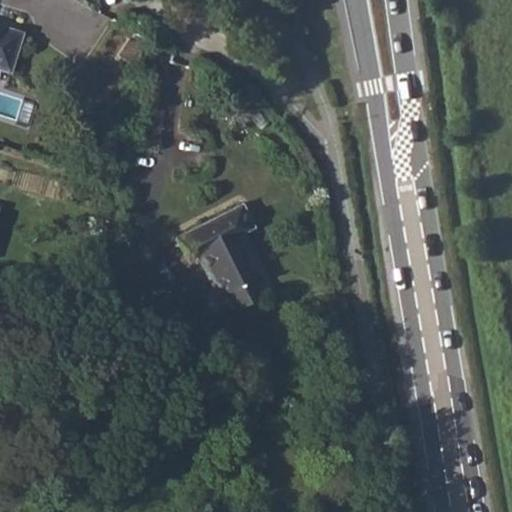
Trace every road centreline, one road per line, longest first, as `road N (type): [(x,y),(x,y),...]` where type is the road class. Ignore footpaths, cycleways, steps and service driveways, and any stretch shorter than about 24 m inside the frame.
road 1 (secondary): [(478,511),(397,0)]
road 2 (secondary): [(362,0),(440,511)]
